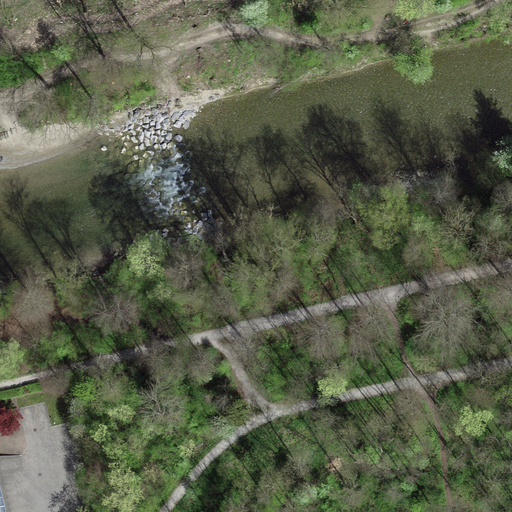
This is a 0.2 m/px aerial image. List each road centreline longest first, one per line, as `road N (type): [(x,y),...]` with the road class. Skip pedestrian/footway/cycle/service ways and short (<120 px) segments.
road 1 (track): [(0,387),(511,264)]
road 2 (track): [(0,102),(32,95),(74,66),(170,52),(228,22),(296,43),(325,40),(366,26),(390,0)]
